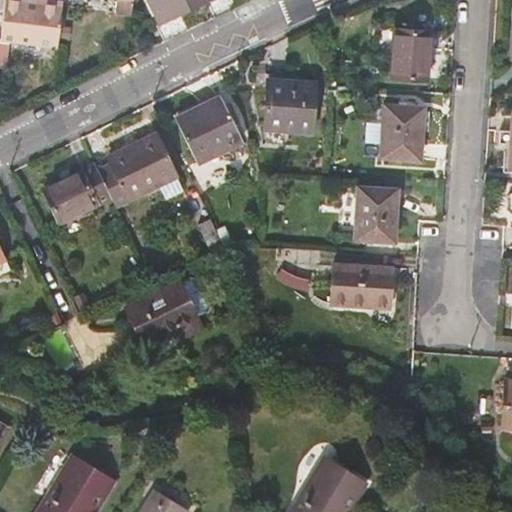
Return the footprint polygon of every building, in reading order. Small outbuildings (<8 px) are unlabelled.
[(146,0),(159,25),(208,0),(146,0)] [(3,4),(0,27),(0,45),(56,52),(61,7),(36,4),(36,9),(3,4)] [(420,83),(423,35),(389,33),(385,80),(420,83)] [(311,128),(315,82),(266,78),(263,124),(311,128)] [(240,136),(221,96),(172,119),(192,159),(240,136)] [(412,163),(416,107),(376,105),(372,159),(412,163)] [(106,156),(109,163),(96,168),(109,197),(112,204),(171,176),(151,134),(106,156)] [(96,168),(93,162),(40,188),(57,222),(109,197),(96,168)] [(384,248),(388,195),(349,193),(345,245),(384,248)] [(205,224),(192,231),(203,256),(216,250),(205,224)] [(379,312),(382,273),(323,268),(320,307),(379,312)] [(180,282),(137,301),(142,314),(129,319),(140,343),(175,327),(179,338),(201,329),(180,282)] [(124,307),(129,319),(142,314),(137,301),(124,307)] [(511,390),(496,389),(492,434),(511,435),(511,390)] [(87,511),(111,473),(71,449),(32,511),(87,511)] [(339,511),(363,474),(324,450),(285,511),(339,511)] [(183,511),(190,503),(156,483),(137,511),(183,511)]
